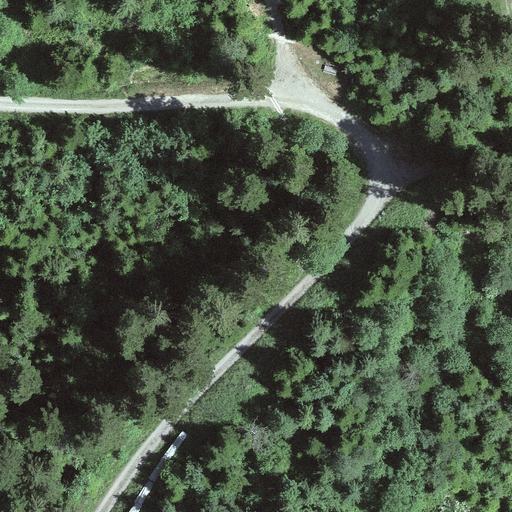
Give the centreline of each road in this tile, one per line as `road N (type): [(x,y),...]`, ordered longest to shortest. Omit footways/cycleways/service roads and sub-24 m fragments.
road 1 (track): [(102,511),(133,454),(371,211),(383,163),(365,137),(310,99),(0,103)]
road 2 (track): [(377,187),(511,131)]
